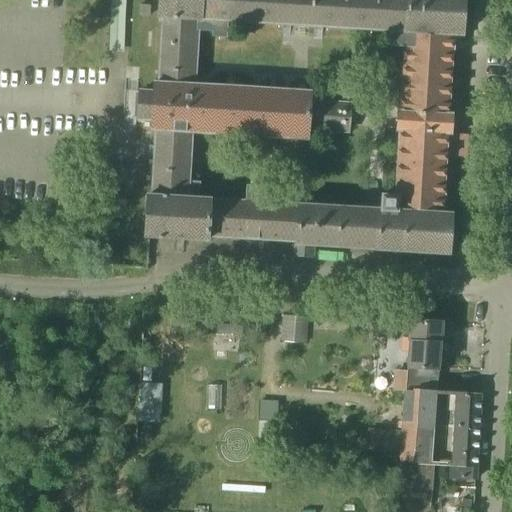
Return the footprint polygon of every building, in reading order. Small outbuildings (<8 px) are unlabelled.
[(123,52),(124,0),(109,0),(108,52),(123,52)] [(448,214),(442,213),(447,130),(448,119),(453,36),(459,36),(461,0),(158,0),(158,18),(161,19),(157,83),(154,83),(154,92),(140,91),(138,121),(152,122),(151,131),(154,131),(150,195),(147,195),(145,238),(148,238),(205,241),(205,236),(295,242),(294,256),(310,257),(311,247),(375,250),(375,251),(446,255),(448,214)] [(139,15),(149,16),(150,6),(139,5),(139,15)] [(283,316),(281,336),(280,340),(305,343),(307,318),(283,316)] [(394,321),(373,320),(371,338),(393,339),(394,321)] [(405,391),(435,393),(439,323),(410,321),(409,338),(403,338),(401,355),(407,356),(405,391)] [(144,420),(157,421),(159,383),(145,383),(144,420)] [(402,435),(408,435),(408,429),(413,429),(413,423),(433,424),(435,393),(405,391),(402,431),(368,428),(366,450),(400,453),(402,435)] [(478,427),(480,396),(447,394),(443,393),(435,393),(433,424),(478,427)] [(430,463),(431,447),(433,424),(413,423),(413,429),(408,429),(408,435),(402,435),(400,453),(395,511),(429,511),(433,463),(430,463)] [(431,447),(451,448),(450,454),(476,455),(478,427),(433,424),(431,447)] [(433,463),(438,464),(450,465),(449,478),(475,479),(476,455),(450,454),(451,448),(431,447),(430,463),(433,463)]
